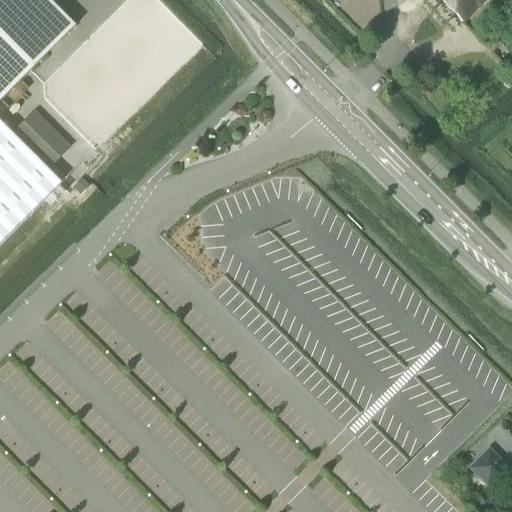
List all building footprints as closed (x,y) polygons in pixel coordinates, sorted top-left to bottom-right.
[(0,0),(0,100),(74,27),(47,0),(0,0)] [(440,0),(460,19),(479,0),(440,0)] [(511,1),(502,12),(511,22),(511,41),(509,44),(511,47),(511,1)] [(2,102),(0,104),(0,116),(1,117),(9,109),(2,102)] [(65,151),(30,117),(13,133),(48,168),(65,151)] [(0,242),(59,184),(0,123),(0,242)] [(487,448),(467,469),(488,489),(508,469),(487,448)]
